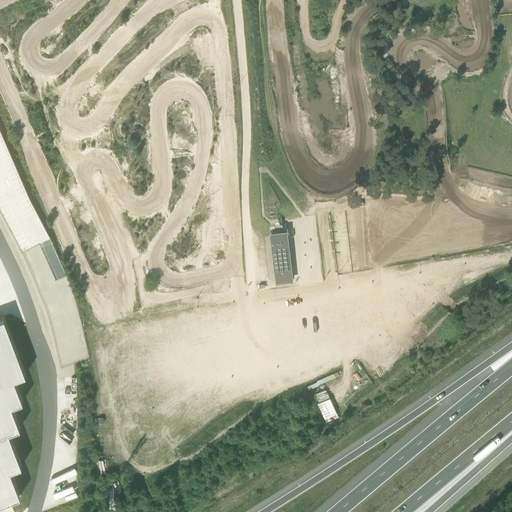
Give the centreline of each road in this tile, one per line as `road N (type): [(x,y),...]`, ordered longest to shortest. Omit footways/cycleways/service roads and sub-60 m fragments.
road 1 (unknown): [(236,0),(247,241),(261,351)]
road 2 (motorway): [(511,346),(266,511)]
road 3 (unclassified): [(0,232),(34,317),(54,410),(49,487),(39,511)]
road 4 (motorway): [(511,367),(337,511)]
road 5 (motorway): [(403,511),(511,421)]
